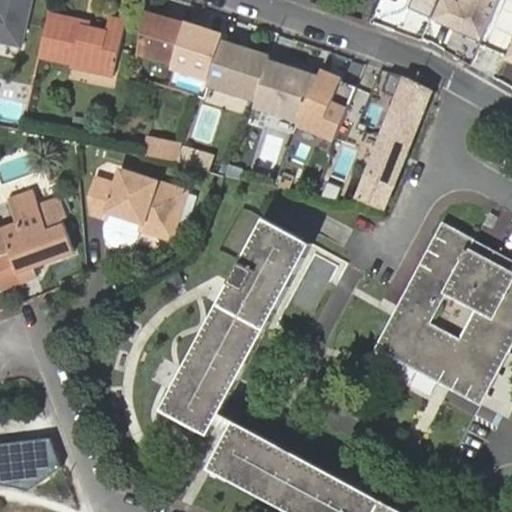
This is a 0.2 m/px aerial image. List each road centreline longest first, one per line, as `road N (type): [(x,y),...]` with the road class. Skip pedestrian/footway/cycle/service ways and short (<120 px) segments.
road 1 (residential): [(226,0),(413,59),(470,89)]
road 2 (residential): [(109,511),(50,349),(8,331)]
